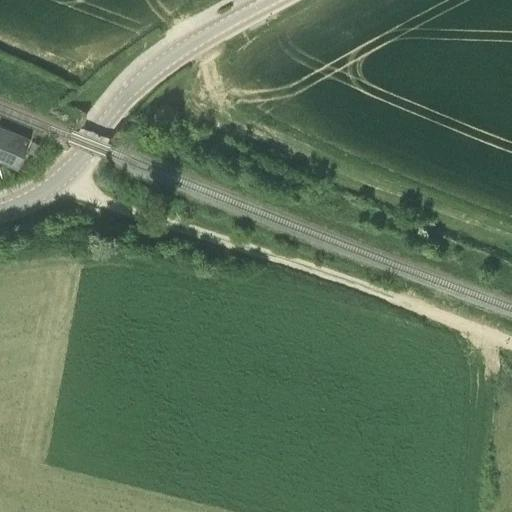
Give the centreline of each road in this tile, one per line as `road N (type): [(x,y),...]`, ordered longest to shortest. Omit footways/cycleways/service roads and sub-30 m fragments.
road 1 (track): [(64,174),(103,203),(511,343)]
road 2 (tertiary): [(0,210),(64,174),(143,76),(271,0)]
